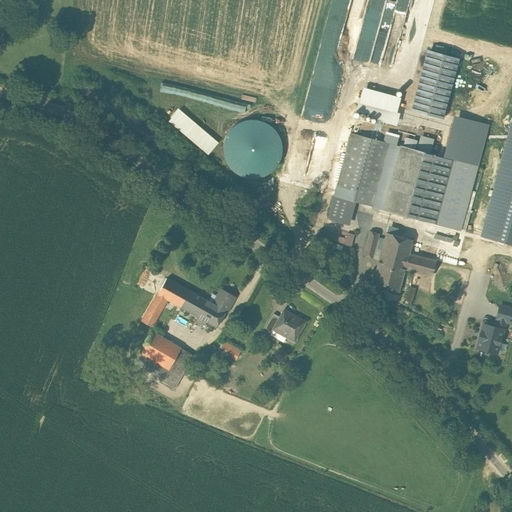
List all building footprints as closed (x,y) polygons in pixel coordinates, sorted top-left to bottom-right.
[(406,21),(367,14),(349,115),(388,122),(406,21)] [(434,53),(418,111),(443,118),(458,60),(434,53)] [(168,120),(209,153),(219,141),(178,108),(168,120)] [(254,119),(230,127),(223,149),(231,171),(255,178),(274,171),(280,151),(279,148),(280,146),(272,124),(254,119)] [(397,143),(403,144),(405,136),(419,139),(420,136),(400,131),(397,143)] [(389,143),(351,133),(334,196),(353,201),(372,206),(389,143)] [(435,156),(409,149),(392,212),(436,224),(453,161),(434,156),(435,156)] [(353,201),(334,196),(328,217),(347,223),(353,201)] [(326,231),(325,238),(352,245),(354,233),(346,231),(345,236),(326,231)] [(378,234),(370,231),(363,255),(372,258),(378,234)] [(412,240),(387,233),(373,284),(398,292),(404,269),(408,254),(412,240)] [(435,233),(434,238),(441,240),(440,243),(455,248),(458,240),(435,233)] [(435,261),(408,254),(404,269),(432,276),(435,261)] [(205,300),(166,278),(142,321),(151,327),(166,299),(196,316),(205,300)] [(405,285),(399,301),(403,303),(410,287),(405,285)] [(405,304),(411,306),(416,287),(410,285),(405,304)] [(235,296),(224,290),(216,306),(205,300),(196,316),(216,327),(225,312),(226,313),(235,296)] [(511,325),(511,324),(511,306),(499,303),(495,321),(511,325)] [(305,321),(284,309),(279,317),(272,329),(273,330),(294,341),(305,321)] [(273,313),(265,328),(272,332),(273,330),(272,329),(279,317),(273,313)] [(503,329),(483,324),(481,333),(480,332),(478,339),(479,339),(477,348),(497,353),(503,329)] [(193,355),(152,332),(134,363),(162,379),(161,382),(173,389),(193,355)] [(241,351),(223,341),(216,355),(224,360),(227,355),(236,360),(241,351)]
